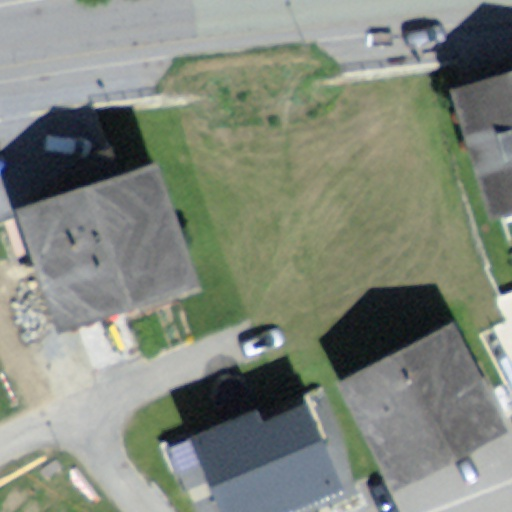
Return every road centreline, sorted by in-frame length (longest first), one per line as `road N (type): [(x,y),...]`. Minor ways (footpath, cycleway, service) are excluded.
road 1 (tertiary): [(0,42),(325,0)]
road 2 (residential): [(83,406),(162,511)]
